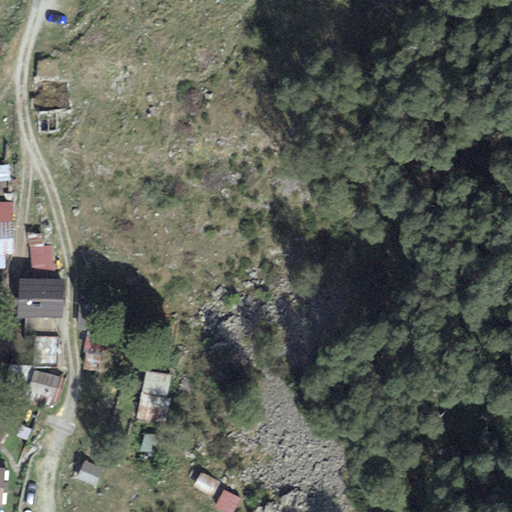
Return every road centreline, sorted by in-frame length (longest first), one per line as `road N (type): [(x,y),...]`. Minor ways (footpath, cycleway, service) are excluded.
road 1 (track): [(46,511),(75,372),(70,271),(19,92)]
road 2 (track): [(28,141),(16,266)]
